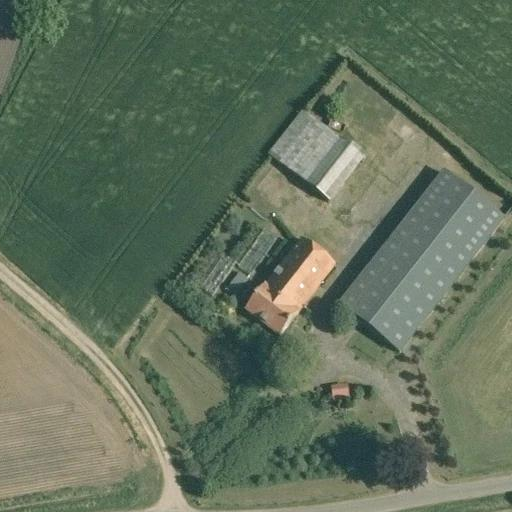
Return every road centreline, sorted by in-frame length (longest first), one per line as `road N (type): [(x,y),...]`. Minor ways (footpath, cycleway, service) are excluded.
road 1 (track): [(183,511),(141,409),(95,355),(0,271)]
road 2 (unclassified): [(359,511),(511,486)]
